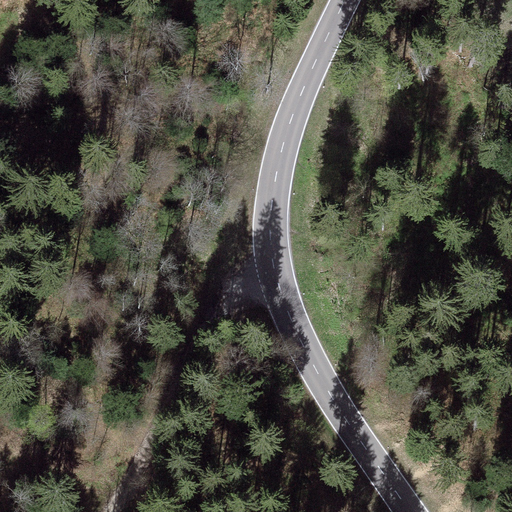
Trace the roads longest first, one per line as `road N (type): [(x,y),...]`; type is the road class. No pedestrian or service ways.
road 1 (secondary): [(410,511),(322,381),(289,315),(271,254),(270,208),(289,121),(344,0)]
road 2 (track): [(100,511),(220,302),(275,275)]
